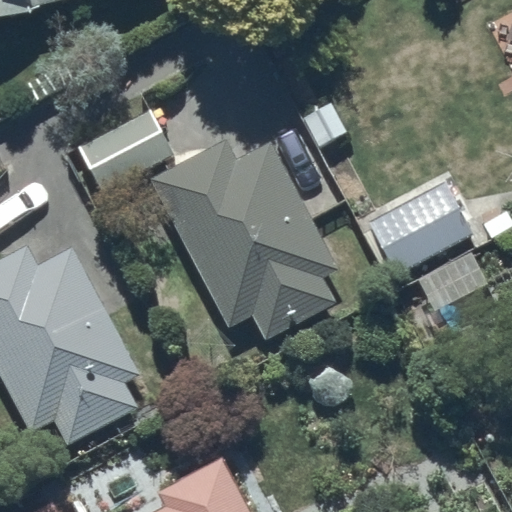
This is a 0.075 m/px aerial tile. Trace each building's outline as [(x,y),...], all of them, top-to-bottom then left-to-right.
[(0,0),(0,13),(37,6),(35,0),(0,0)] [(150,108),(80,144),(104,189),(174,152),(150,108)] [(228,136),(151,175),(230,325),(254,312),(267,337),(335,300),(321,274),(337,266),(270,140),(239,157),(228,136)] [(445,180),(370,220),(399,273),(473,233),(445,180)] [(28,244),(0,258),(0,370),(32,430),(56,417),(70,442),(138,406),(124,381),(140,373),(72,246),(39,263),(28,244)] [(472,249),(418,278),(436,311),(490,282),(472,249)] [(25,511),(252,511),(223,455),(158,488),(167,505),(153,511),(59,511),(53,499),(25,511)]
